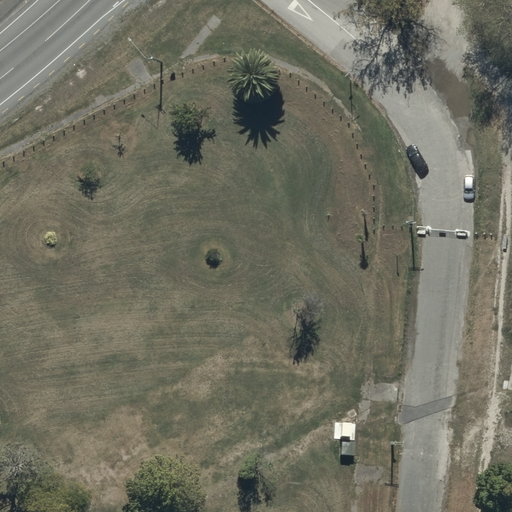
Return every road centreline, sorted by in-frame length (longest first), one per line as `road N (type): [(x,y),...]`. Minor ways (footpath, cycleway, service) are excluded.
road 1 (track): [(424,511),(449,229)]
road 2 (residential): [(449,229),(433,129),(372,53),(308,0)]
